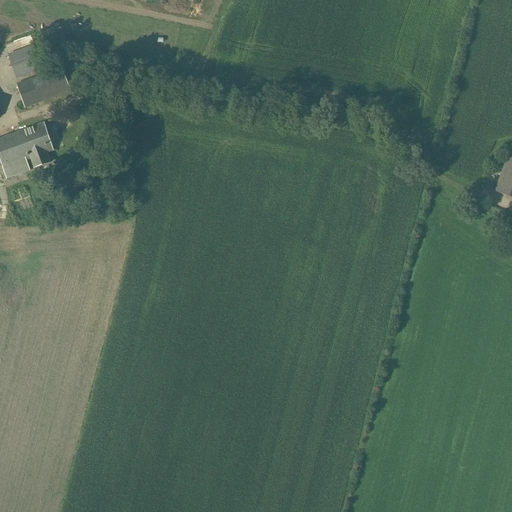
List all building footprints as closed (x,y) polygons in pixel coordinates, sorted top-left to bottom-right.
[(37,45),(8,56),(17,78),(45,68),(37,45)] [(33,79),(17,85),(25,108),(71,92),(62,68),(56,70),(47,73),(40,76),(33,79)] [(44,123),(20,132),(29,159),(31,159),(34,168),(50,163),(47,153),(53,151),(44,123)] [(29,159),(20,132),(0,138),(0,160),(6,179),(29,170),(26,161),(29,159)] [(511,147),(495,192),(511,198),(511,147)] [(13,251),(29,247),(27,239),(11,243),(13,251)]
